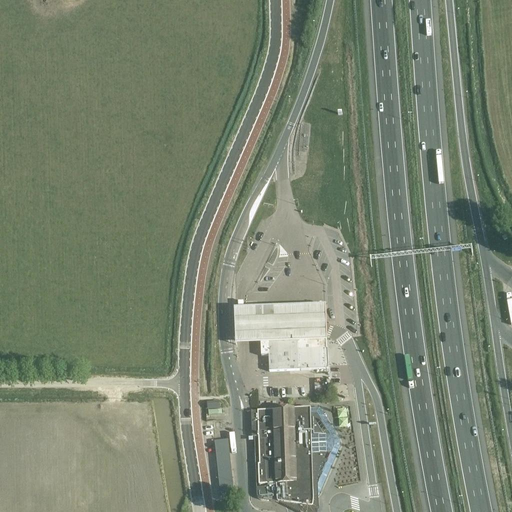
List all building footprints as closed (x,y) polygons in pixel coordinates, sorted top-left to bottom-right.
[(328,342),(326,306),(235,309),(236,345),(328,342)] [(269,357),(270,372),(330,370),(329,349),(328,349),(327,342),(327,341),(327,340),(327,339),(326,338),(325,337),(325,336),(324,336),(323,336),(322,335),(321,335),(321,336),(266,338),(265,338),(264,339),(263,339),(262,340),(262,341),(261,341),(261,342),(261,343),(260,344),(261,357),(269,357)] [(207,403),(207,410),(211,410),(220,409),(220,407),(220,402),(207,403)] [(296,511),(297,511),(298,511),(307,511),(311,505),(319,505),(319,497),(340,448),(340,447),(340,442),(340,441),(326,418),(324,415),(320,408),(310,409),(295,409),(273,409),(273,411),(251,412),(252,423),(252,427),(252,438),(254,438),(255,454),(255,462),(256,488),(257,496),(257,497),(258,498),(259,499),(260,500),(261,501),(278,503),(296,511)] [(215,442),(220,498),(234,496),(228,441),(216,442),(215,442)] [(351,449),(343,454),(348,462),(356,457),(351,449)] [(347,467),(348,471),(336,474),(339,483),(349,481),(348,476),(358,474),(356,465),(347,467)]
